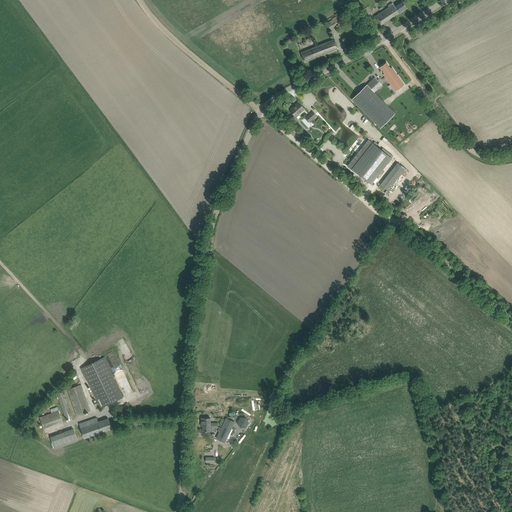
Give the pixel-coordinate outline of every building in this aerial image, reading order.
[(389,7),(379,13),(375,16),(381,25),(407,8),(402,1),(395,6),(393,3),(388,6),(389,7)] [(332,20),(327,23),(330,29),(336,25),(335,24),(344,18),(342,12),(332,19),(332,20)] [(301,53),(303,57),(305,62),(338,49),(334,39),(301,53)] [(383,74),(396,91),(404,85),(392,68),(391,69),(386,63),(380,67),(385,73),(383,74)] [(375,85),(378,81),(375,77),(367,85),(352,99),(380,128),(395,114),(374,93),(378,88),(375,85)] [(305,109),(302,106),(299,102),(290,110),(296,117),(299,114),(305,109)] [(306,118),(310,122),(316,115),(313,112),(306,118)] [(369,140),(348,166),(355,171),(371,184),(374,180),(392,158),(369,140)] [(382,186),(388,191),(405,169),(399,164),(382,186)] [(87,379),(99,403),(101,408),(123,397),(109,369),(111,368),(105,357),(81,368),(86,380),(87,379)] [(68,389),(77,415),(90,411),(81,385),(68,389)] [(57,393),(66,419),(73,417),(64,391),(57,393)] [(40,417),(43,427),(62,421),(59,411),(40,417)] [(240,427),(249,427),(249,417),(239,417),(240,427)] [(108,418),(104,420),(81,428),(84,439),(112,429),(108,418)] [(218,423),(210,423),(210,418),(201,418),(201,424),(203,424),(203,431),(210,431),(215,431),(215,427),(218,428),(218,423)] [(220,432),(217,438),(224,442),(234,423),(226,419),(222,428),(219,427),(217,431),(220,432)] [(73,429),(51,437),(55,449),(78,441),(73,429)]
